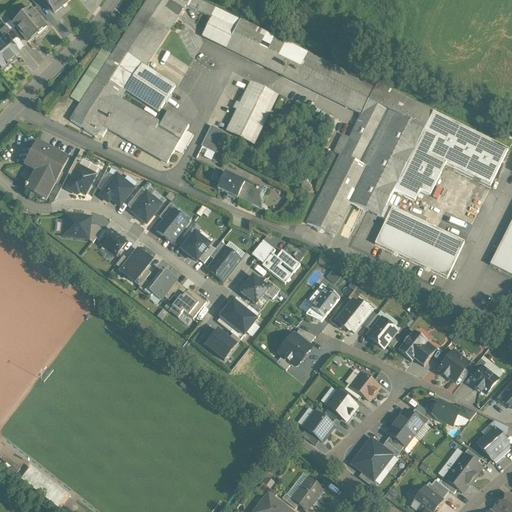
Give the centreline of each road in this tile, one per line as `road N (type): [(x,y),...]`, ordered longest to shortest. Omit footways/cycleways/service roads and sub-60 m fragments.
road 1 (residential): [(0,183),(34,208),(103,211),(221,296),(247,267)]
road 2 (unclassified): [(123,0),(0,134)]
road 3 (residential): [(409,383),(329,464),(358,488)]
